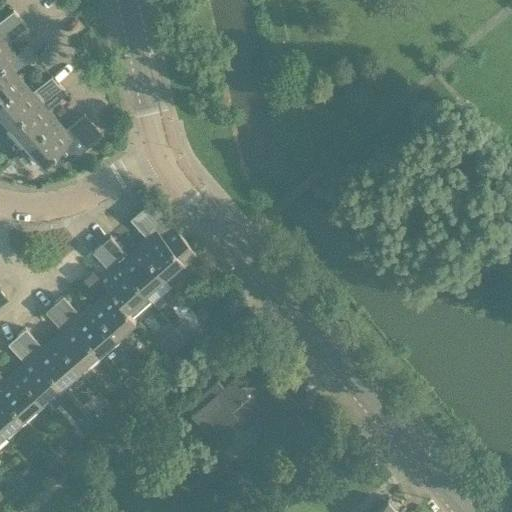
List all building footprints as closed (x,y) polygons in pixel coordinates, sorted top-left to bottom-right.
[(0,35),(21,16),(13,7),(0,18),(0,35)] [(9,42),(29,25),(21,16),(0,35),(0,67),(17,52),(9,42)] [(15,71),(35,53),(27,44),(17,52),(0,67),(0,100),(23,80),(15,71)] [(0,112),(10,125),(60,81),(52,73),(32,90),(23,80),(0,100),(0,112)] [(48,108),(68,91),(60,81),(10,125),(27,143),(56,118),(48,108)] [(103,131),(93,119),(84,110),(64,127),(56,118),(27,143),(43,162),(48,158),(53,164),(82,150),(103,131)] [(190,269),(203,257),(152,199),(130,217),(147,237),(137,246),(163,275),(181,259),(190,269)] [(137,246),(128,254),(111,234),(102,242),(144,291),(163,275),(137,246)] [(150,298),(144,291),(102,242),(93,249),(110,269),(100,278),(126,307),(125,307),(132,314),(150,298)] [(100,278),(92,268),(83,276),(101,296),(90,305),(115,334),(134,317),(125,307),(126,307),(100,278)] [(0,302),(8,295),(0,286),(0,302)] [(90,305),(81,314),(63,293),(54,301),(96,350),(96,351),(100,355),(119,339),(115,334),(90,305)] [(77,367),(96,351),(96,350),(54,301),(46,309),(63,329),(52,338),(77,367)] [(202,321),(209,315),(201,306),(195,312),(202,321)] [(183,319),(175,326),(184,337),(193,330),(183,319)] [(52,338),(44,346),(26,326),(16,334),(58,383),(77,367),(52,338)] [(173,327),(156,342),(165,353),(183,338),(173,327)] [(40,399),(58,383),(16,334),(8,341),(26,361),(15,370),(40,399)] [(280,383),(273,389),(250,361),(222,385),(216,378),(192,399),(197,406),(191,412),(212,437),(235,416),(243,426),(254,417),(275,442),(300,420),(294,414),(301,408),(280,383)] [(15,370),(6,378),(0,371),(0,390),(21,415),(40,399),(15,370)] [(139,381),(137,378),(136,377),(129,375),(122,381),(127,386),(129,389),(139,381)] [(120,395),(118,394),(115,389),(108,389),(102,394),(109,402),(110,404),(120,395)] [(21,415),(0,390),(0,428),(3,432),(21,415)] [(68,431),(71,435),(75,439),(82,433),(78,429),(74,425),(68,431)] [(60,444),(52,450),(60,457),(68,452),(60,444)] [(239,506),(248,498),(239,487),(229,495),(239,506)] [(398,511),(386,498),(369,511),(398,511)]
